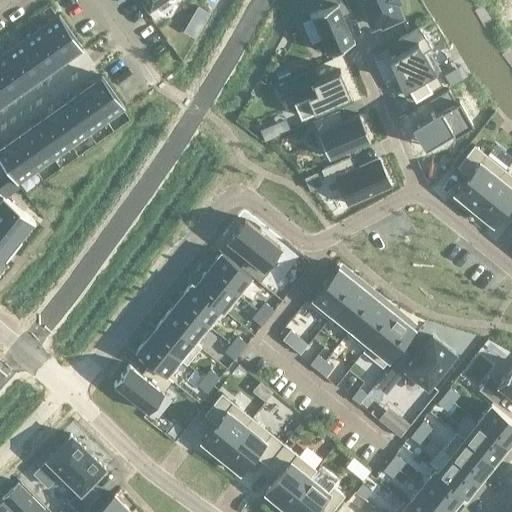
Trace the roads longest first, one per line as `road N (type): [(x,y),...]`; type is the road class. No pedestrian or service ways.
road 1 (residential): [(419,190),(313,242),(252,201),(224,201),(70,387)]
road 2 (residential): [(210,511),(160,481),(70,387)]
road 3 (residential): [(0,125),(121,36)]
road 4 (residential): [(368,59),(419,190)]
